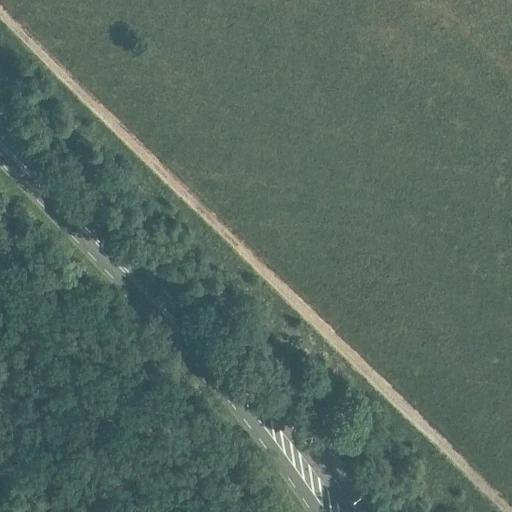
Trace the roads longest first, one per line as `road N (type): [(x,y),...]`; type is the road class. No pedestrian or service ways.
road 1 (track): [(0,12),(511,511)]
road 2 (primary): [(182,332),(0,148)]
road 3 (primary): [(348,511),(308,455),(182,332)]
road 4 (primary): [(182,332),(316,511)]
